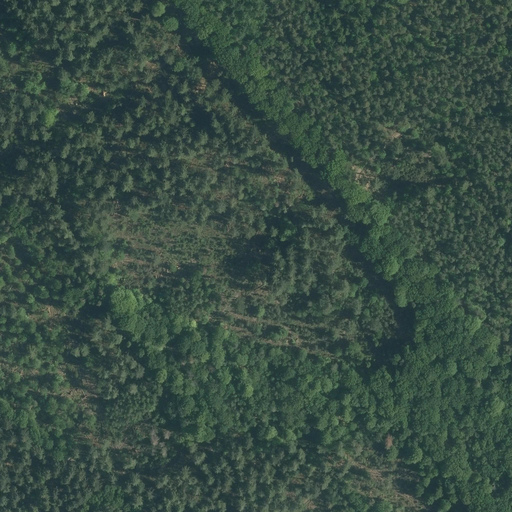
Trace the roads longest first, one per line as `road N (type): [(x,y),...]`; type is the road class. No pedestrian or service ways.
road 1 (track): [(0,226),(80,281),(204,338),(387,385),(511,406)]
road 2 (track): [(344,192),(354,192),(356,169),(473,63),(409,0)]
road 3 (track): [(177,0),(344,192)]
road 4 (track): [(344,192),(511,383)]
road 5 (track): [(0,409),(47,448),(125,483),(158,511)]
road 6 (track): [(354,192),(472,179),(511,166)]
